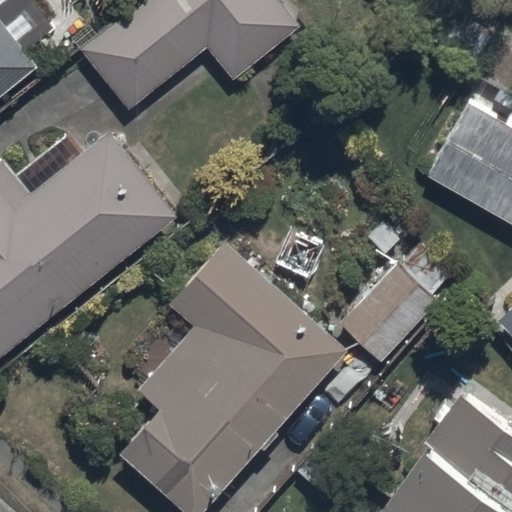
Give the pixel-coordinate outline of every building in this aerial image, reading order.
[(278,0),(140,0),(78,49),(129,114),(209,51),(233,82),(301,28),(278,0)] [(0,101),(36,72),(0,27),(0,101)] [(511,128),(471,105),(428,180),(511,228),(511,128)] [(0,362),(179,219),(111,133),(84,155),(67,135),(16,177),(3,161),(0,162),(0,362)] [(419,244),(340,326),(381,366),(441,304),(434,298),(454,277),(419,244)] [(183,511),(208,511),(347,354),(223,246),(171,306),(194,326),(134,394),(155,412),(118,455),(183,511)] [(511,313),(498,328),(511,341),(511,313)] [(511,511),(511,436),(464,403),(385,511),(511,511)]
